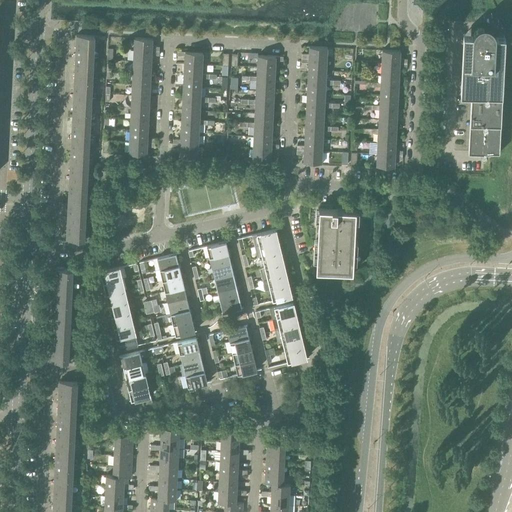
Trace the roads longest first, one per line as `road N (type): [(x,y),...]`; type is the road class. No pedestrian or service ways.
road 1 (residential): [(159,236),(169,40),(292,44),(286,182)]
road 2 (secondary): [(511,258),(439,263),(409,280),(385,310),(359,511)]
road 3 (residential): [(286,182),(413,189),(421,39),(402,17),(402,0)]
road 4 (secondary): [(378,511),(394,337),(404,312),(447,281),(511,278)]
road 5 (residential): [(52,249),(63,31),(36,30)]
road 6 (tertiary): [(29,195),(36,30)]
road 7 (residential): [(10,29),(4,172)]
road 8 (residential): [(40,511),(46,368)]
